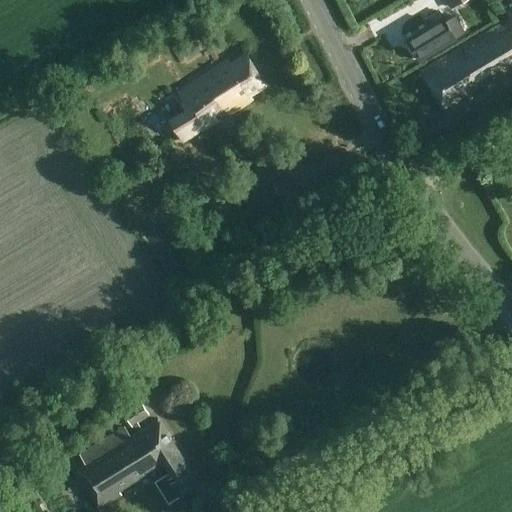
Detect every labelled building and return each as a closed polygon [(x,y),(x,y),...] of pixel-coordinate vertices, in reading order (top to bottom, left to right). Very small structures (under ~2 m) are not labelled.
[(511,0),(508,0),(501,4),(510,19),(421,73),(445,112),(511,71),(511,0)] [(466,0),(444,0),(451,10),(466,0)] [(429,25),(405,39),(418,61),(455,38),(451,33),(458,29),(453,20),(446,24),(439,11),(426,19),(429,25)] [(186,108),(170,117),(181,135),(197,125),(200,130),(217,120),(212,111),(222,105),(228,113),(251,98),(249,95),(265,85),(246,54),(230,64),(228,61),(177,93),(181,99),(186,108)] [(275,127),(253,140),(265,160),(287,146),(275,127)] [(168,503),(198,483),(178,452),(179,452),(158,419),(141,430),(136,422),(148,415),(139,401),(122,412),(131,426),(133,425),(137,432),(130,437),(124,427),(79,455),(85,465),(74,472),(97,509),(120,495),(117,490),(131,481),(134,486),(157,471),(155,467),(163,463),(169,472),(154,482),(168,503)]
